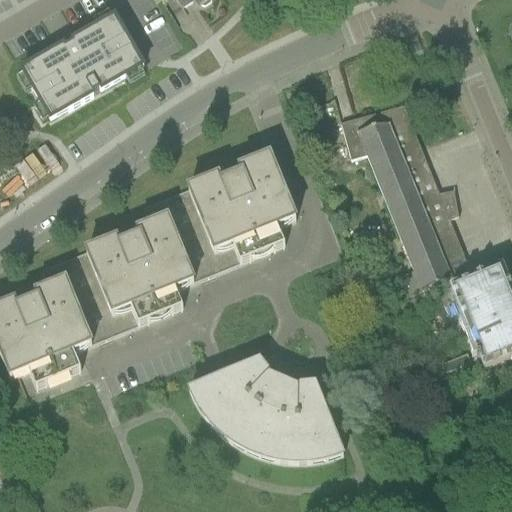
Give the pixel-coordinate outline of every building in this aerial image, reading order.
[(174,0),(182,12),(194,4),(199,11),(201,9),(205,10),(210,7),(211,3),(215,0),(174,0)] [(115,22),(22,75),(50,126),(144,72),(115,22)] [(396,283),(404,303),(422,296),(470,276),(450,225),(458,222),(454,196),(439,198),(404,111),(341,128),(351,165),(367,160),(414,275),(396,283)] [(17,381),(29,409),(30,408),(19,381),(29,377),(36,395),(81,377),(74,358),(183,314),(176,296),(285,252),(277,233),(296,226),(270,162),(239,174),(241,179),(221,187),(219,182),(143,213),(150,231),(137,236),(139,242),(119,250),(117,245),(41,275),(48,293),(35,299),(37,304),(17,312),(15,307),(0,312),(0,358),(10,384),(17,381)] [(421,380),(429,399),(474,381),(473,377),(483,373),(484,374),(511,362),(511,297),(501,272),(473,283),(468,285),(451,292),(465,326),(469,337),(479,360),(468,364),(467,361),(421,380)] [(336,464),(343,461),(315,390),(296,392),(292,391),(293,387),(277,380),(275,383),(271,382),(259,367),(189,395),(192,402),(194,407),(198,413),(200,417),(203,421),(207,427),(211,431),(214,434),(219,439),(223,442),(227,445),(231,448),(235,451),(241,455),(246,457),(252,460),(258,462),(263,464),(266,465),(274,467),(279,468),(286,469),(291,469),(298,470),(303,470),(308,469),(313,469),(320,468),(325,467),(332,465),(336,464)]
